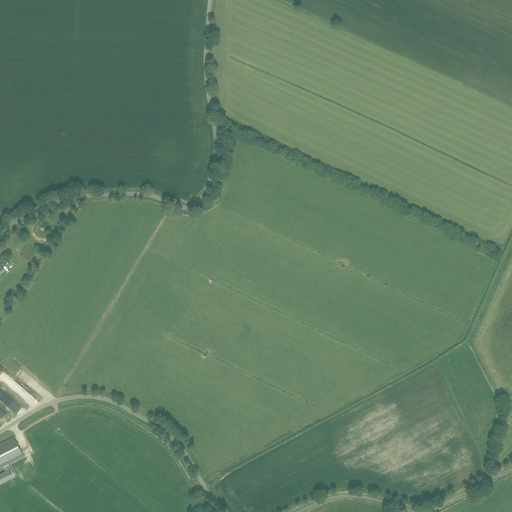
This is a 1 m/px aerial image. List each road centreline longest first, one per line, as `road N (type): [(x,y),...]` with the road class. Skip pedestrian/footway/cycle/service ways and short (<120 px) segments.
road 1 (unclassified): [(0,230),(78,196),(198,202),(216,155),(207,66),(212,0)]
road 2 (track): [(511,252),(470,341),(206,490)]
road 3 (unclassified): [(220,511),(176,443),(110,401),(57,400),(0,432)]
road 4 (unclassified): [(298,511),(346,494),(414,511)]
